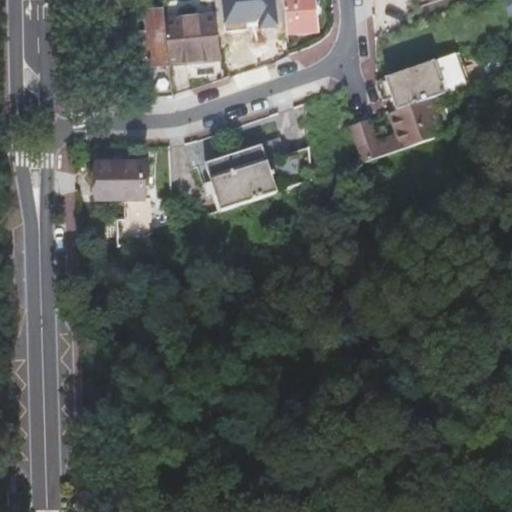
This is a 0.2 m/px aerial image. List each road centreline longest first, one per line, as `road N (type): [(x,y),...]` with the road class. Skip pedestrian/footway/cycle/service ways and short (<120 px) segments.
road 1 (residential): [(36,139),(208,108),(318,71),(355,21),(352,0)]
road 2 (tertiary): [(48,511),(36,139)]
road 3 (tertiary): [(36,139),(32,0)]
